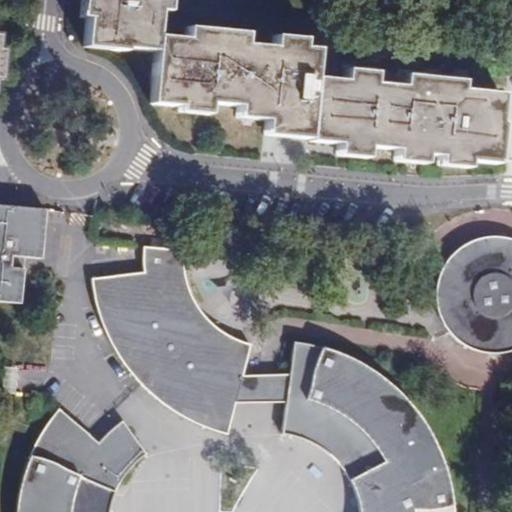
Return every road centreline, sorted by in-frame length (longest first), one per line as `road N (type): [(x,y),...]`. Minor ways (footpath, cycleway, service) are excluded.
road 1 (residential): [(123,149),(182,174),(511,189)]
road 2 (residential): [(12,148),(36,179),(75,188),(105,175),(123,149)]
road 3 (residential): [(123,149),(127,130),(116,95),(86,73),(49,73)]
